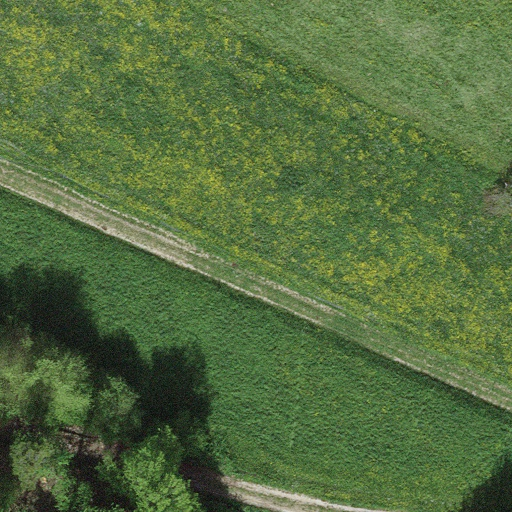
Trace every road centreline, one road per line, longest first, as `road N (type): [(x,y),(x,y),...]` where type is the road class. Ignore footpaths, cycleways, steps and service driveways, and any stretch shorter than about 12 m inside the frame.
road 1 (track): [(511,407),(0,173)]
road 2 (track): [(315,511),(0,416)]
